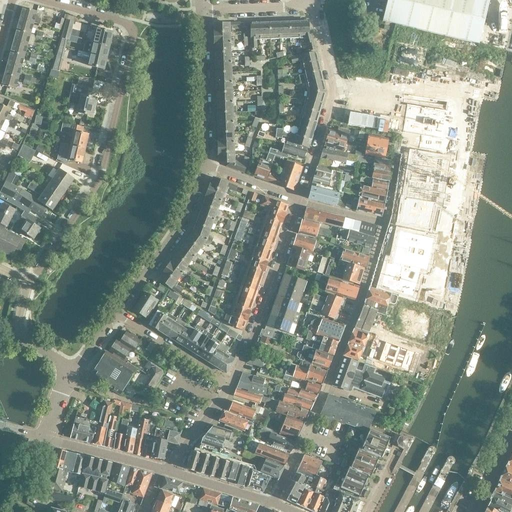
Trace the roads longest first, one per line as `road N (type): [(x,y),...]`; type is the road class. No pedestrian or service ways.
road 1 (residential): [(27,282),(105,162),(131,44),(124,23),(38,0)]
road 2 (residential): [(273,503),(324,393),(383,224)]
road 3 (residential): [(298,199),(333,86),(311,4)]
road 4 (residential): [(228,384),(298,199)]
road 5 (residential): [(117,313),(179,226),(204,164)]
road 6 (residential): [(204,164),(200,11)]
road 7 (residential): [(228,384),(117,313)]
road 8 (residential): [(160,469),(43,438)]
